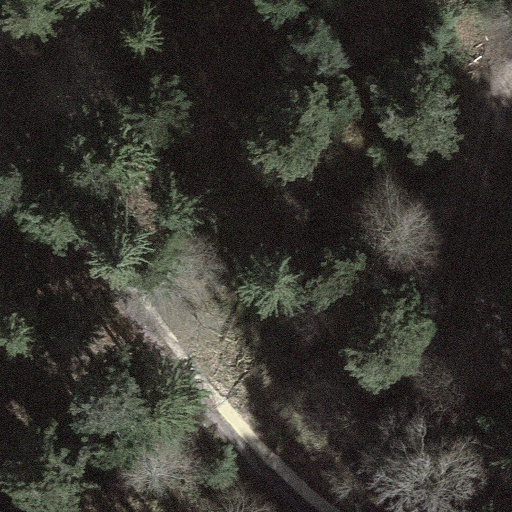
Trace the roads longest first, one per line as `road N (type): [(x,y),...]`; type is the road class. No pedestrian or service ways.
road 1 (track): [(313,511),(122,315),(0,240)]
road 2 (track): [(511,189),(476,308),(456,511)]
